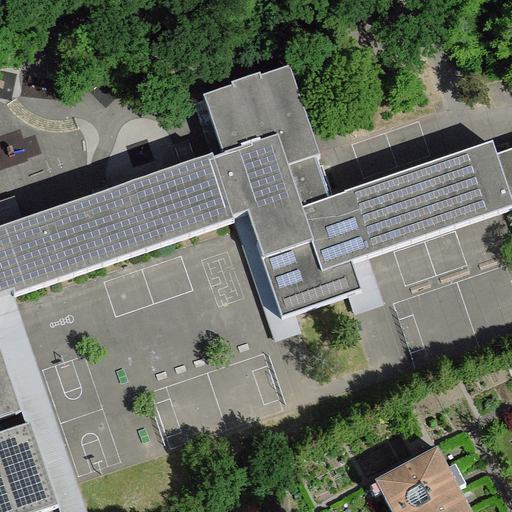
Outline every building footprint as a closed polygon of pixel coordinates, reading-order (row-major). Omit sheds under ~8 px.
[(511,214),(511,198),(499,160),(495,149),(347,197),(348,200),(331,205),(318,163),(322,162),(292,72),(205,102),(225,162),(216,165),(214,161),(0,233),(0,511),(54,511),(60,510),(31,427),(28,428),(0,437),(0,421),(23,414),(0,345),(0,300),(14,296),(16,300),(236,227),(234,223),(249,219),(284,321),(363,295),(353,268),(511,214)] [(511,198),(511,155),(499,160),(511,198)] [(87,511),(16,300),(14,296),(0,300),(0,345),(23,414),(28,428),(31,427),(60,510),(60,511),(87,511)] [(439,451),(383,481),(398,511),(470,511),(471,511),(461,492),(450,472),(439,451)] [(450,472),(461,492),(467,489),(457,469),(450,472)] [(260,511),(260,499),(235,500),(235,511),(260,511)]
